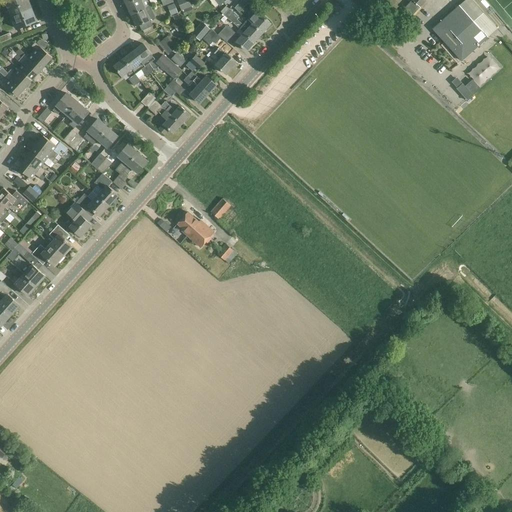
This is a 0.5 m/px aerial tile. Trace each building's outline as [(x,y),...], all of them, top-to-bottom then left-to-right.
[(15,0),(7,3),(12,16),(31,9),(27,0),(15,0)] [(136,0),(126,5),(131,15),(144,9),(150,6),(147,0),(136,0)] [(239,12),(248,3),(244,0),(241,0),(234,8),(239,12)] [(498,28),(472,0),(464,0),(433,28),(462,60),(498,28)] [(191,7),(190,2),(179,6),(181,11),(191,7)] [(174,3),(168,5),(172,14),(177,12),(174,3)] [(144,9),(131,15),(136,27),(140,25),(150,20),(156,17),(150,6),(144,9)] [(226,6),(220,12),(224,15),(229,9),(226,6)] [(36,21),(31,9),(12,16),(17,29),(36,21)] [(239,29),(243,25),(237,19),(239,17),(229,9),(224,15),(239,29)] [(256,10),(248,20),(252,23),(263,33),(271,24),(260,14),(256,10)] [(201,22),(191,33),(199,40),(209,29),(201,22)] [(252,23),(244,32),(255,42),(263,33),(252,23)] [(226,25),(218,34),(227,43),(236,33),(226,25)] [(212,29),(203,39),(210,44),(218,35),(212,29)] [(255,42),(244,32),(236,42),(247,52),(255,42)] [(9,33),(0,36),(0,42),(11,38),(9,33)] [(36,50),(33,54),(46,65),(52,57),(35,42),(32,46),(36,50)] [(133,51),(150,73),(154,70),(149,63),(155,59),(152,54),(151,55),(143,44),(133,51)] [(236,63),(226,53),(226,54),(219,48),(214,53),(221,59),(216,65),(226,74),(236,63)] [(16,52),(21,57),(24,53),(19,49),(16,52)] [(146,76),(150,73),(133,51),(124,58),(132,69),(136,74),(141,70),(146,76)] [(23,65),(19,69),(32,81),(39,73),(22,58),(21,58),(17,54),(14,58),(23,65)] [(25,54),(22,58),(39,73),(46,65),(33,54),(30,58),(25,54)] [(180,67),(184,62),(176,54),(172,59),(180,67)] [(181,71),(162,55),(155,63),(174,79),(181,71)] [(204,63),(195,55),(189,62),(190,61),(199,69),(204,63)] [(135,74),(136,74),(132,69),(124,58),(114,66),(122,77),(127,73),(130,77),(128,79),(134,86),(140,81),(135,74)] [(2,68),(0,69),(0,72),(10,81),(9,81),(6,85),(11,89),(15,93),(19,96),(26,88),(13,77),(9,74),(8,73),(2,68)] [(11,69),(8,73),(26,88),(32,81),(19,69),(16,74),(11,69)] [(192,72),(188,76),(208,94),(216,85),(206,76),(202,81),(192,72)] [(208,94),(188,76),(184,81),(194,90),(190,95),(200,104),(208,94)] [(458,79),(453,83),(455,85),(457,88),(456,89),(467,100),(478,91),(469,82),(465,86),(458,79)] [(173,80),(168,85),(180,95),(185,90),(173,80)] [(180,96),(180,95),(168,85),(163,90),(171,97),(176,92),(180,96)] [(146,106),(154,97),(149,92),(141,102),(146,106)] [(61,110),(67,115),(78,103),(67,93),(56,106),(53,110),(58,114),(61,110)] [(159,112),(167,120),(158,130),(164,136),(169,130),(173,133),(182,124),(161,105),(161,106),(155,100),(148,108),(156,115),(159,112)] [(165,101),(161,105),(182,124),(190,115),(179,106),(176,111),(165,101)] [(78,103),(67,115),(73,120),(69,124),(74,128),(78,124),(88,112),(78,103)] [(52,112),(47,108),(37,118),(42,123),(52,112)] [(88,131),(98,139),(107,128),(97,119),(88,131)] [(117,136),(107,128),(98,139),(108,148),(117,136)] [(63,140),(68,145),(77,134),(72,129),(63,140)] [(83,139),(77,134),(68,145),(74,149),(83,139)] [(57,146),(44,136),(37,144),(55,158),(58,154),(54,150),(57,146)] [(55,158),(37,144),(31,152),(45,163),(48,159),(52,162),(55,158)] [(123,160),(115,170),(120,174),(128,165),(138,153),(128,144),(118,156),(123,160)] [(45,163),(31,152),(25,161),(43,174),(46,170),(41,167),(45,163)] [(91,164),(98,169),(107,159),(100,153),(91,164)] [(120,174),(113,182),(122,190),(127,184),(125,182),(123,180),(128,174),(133,168),(138,173),(148,162),(138,153),(128,165),(120,174)] [(112,163),(107,159),(98,169),(103,174),(112,163)] [(40,178),(43,174),(25,161),(19,169),(32,179),(35,175),(40,178)] [(75,173),(81,166),(75,161),(69,168),(75,173)] [(98,197),(109,206),(118,195),(108,187),(112,182),(103,174),(94,183),(103,191),(98,197)] [(31,186),(18,175),(13,180),(26,191),(31,186)] [(26,191),(24,194),(33,202),(40,195),(31,186),(26,191)] [(0,192),(0,199),(9,208),(12,204),(16,207),(19,203),(24,207),(28,202),(16,191),(12,195),(4,188),(0,192)] [(100,217),(109,206),(98,197),(93,202),(84,194),(76,204),(85,211),(86,212),(89,208),(100,217)] [(219,220),(231,206),(222,198),(210,212),(219,220)] [(0,199),(0,213),(6,219),(9,215),(6,212),(9,208),(0,199)] [(81,216),(85,211),(76,204),(67,213),(76,221),(70,227),(81,237),(92,225),(81,216)] [(187,236),(201,220),(199,222),(188,212),(178,224),(189,234),(187,236)] [(52,219),(46,214),(41,219),(47,225),(52,219)] [(32,217),(27,223),(31,227),(37,221),(32,217)] [(214,232),(201,220),(187,236),(201,248),(214,232)] [(164,221),(160,226),(167,232),(171,227),(164,221)] [(64,256),(72,247),(65,240),(70,235),(58,225),(49,235),(54,240),(50,244),(64,256)] [(11,251),(13,249),(14,248),(17,244),(10,238),(4,245),(11,251)] [(19,242),(28,251),(30,249),(27,247),(29,244),(23,239),(19,242)] [(28,252),(19,243),(14,248),(19,253),(24,257),(28,252)] [(64,256),(50,244),(46,249),(41,245),(32,255),(43,265),(48,260),(55,266),(64,256)] [(233,251),(225,244),(217,253),(225,260),(233,251)] [(12,261),(19,253),(14,248),(13,249),(11,251),(7,256),(12,261)] [(33,265),(24,274),(37,286),(45,276),(34,266),(33,265)] [(28,296),(37,286),(24,274),(19,280),(15,276),(11,280),(16,284),(15,285),(28,296)] [(0,295),(4,299),(0,303),(0,306),(10,315),(19,305),(6,293),(10,289),(2,282),(2,281),(0,279),(1,281),(0,282),(0,295)] [(10,315),(0,306),(0,325),(1,326),(10,315)]
